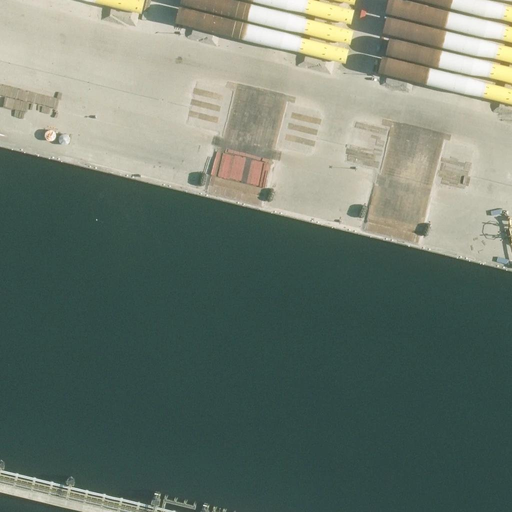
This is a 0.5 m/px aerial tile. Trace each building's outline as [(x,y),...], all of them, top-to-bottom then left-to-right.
[(136,50),(146,0),(104,0),(96,42),(136,50)] [(163,0),(151,63),(189,70),(203,0),(163,0)] [(266,8),(268,0),(255,0),(254,6),(266,8)] [(14,101),(100,118),(110,66),(95,63),(96,60),(34,48),(34,49),(25,47),(14,101)] [(264,96),(267,85),(251,81),(248,92),(264,96)]
